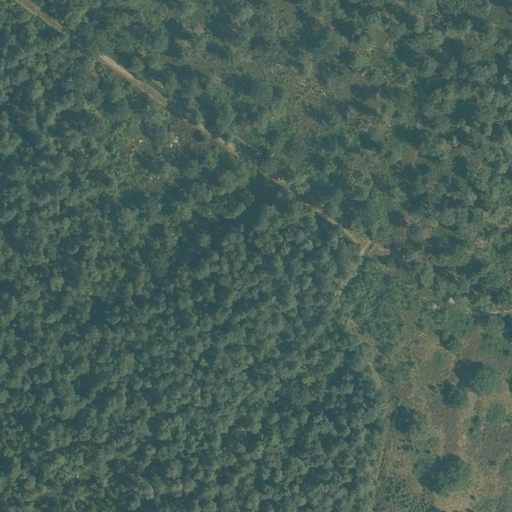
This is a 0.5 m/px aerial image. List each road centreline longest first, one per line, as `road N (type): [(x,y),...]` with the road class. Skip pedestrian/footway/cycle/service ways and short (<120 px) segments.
road 1 (track): [(18,0),(373,244)]
road 2 (track): [(195,511),(373,244)]
